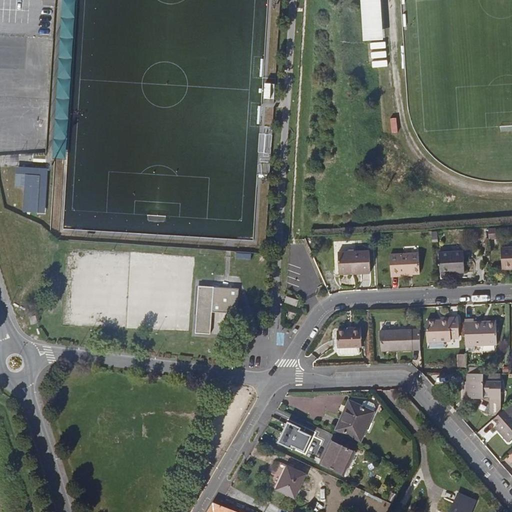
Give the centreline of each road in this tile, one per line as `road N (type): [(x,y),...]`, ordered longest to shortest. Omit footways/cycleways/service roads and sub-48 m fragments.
road 1 (residential): [(511,505),(400,376),(277,379)]
road 2 (residential): [(511,292),(333,302),(315,314),(277,379)]
road 3 (residential): [(33,354),(277,379)]
road 4 (residential): [(198,511),(277,379)]
road 5 (unclassified): [(60,511),(20,383)]
